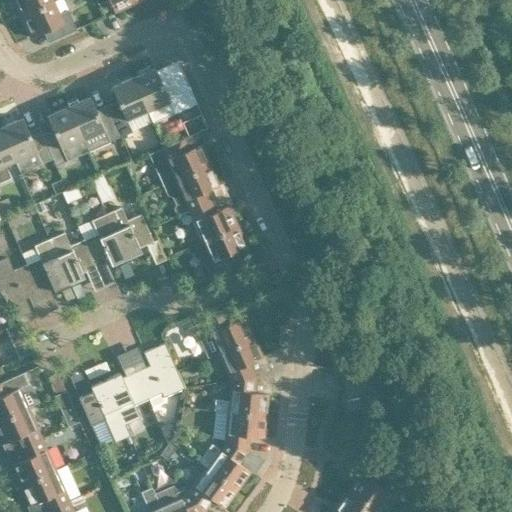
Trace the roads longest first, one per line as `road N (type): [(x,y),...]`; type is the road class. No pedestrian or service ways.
road 1 (residential): [(286,260),(178,31),(155,27),(35,74),(17,70)]
road 2 (residential): [(269,511),(290,461),(305,321),(286,260)]
road 3 (primary): [(511,233),(409,0)]
road 4 (residential): [(54,338),(135,300),(196,302),(286,260)]
